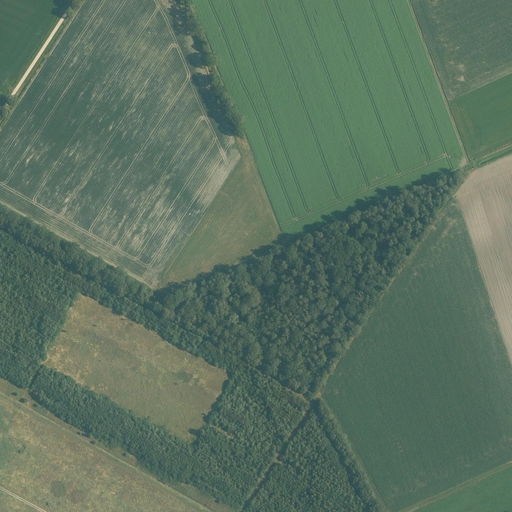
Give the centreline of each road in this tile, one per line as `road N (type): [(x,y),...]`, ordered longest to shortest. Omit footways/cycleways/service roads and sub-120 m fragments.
road 1 (track): [(237,135),(179,0)]
road 2 (track): [(0,115),(75,0)]
